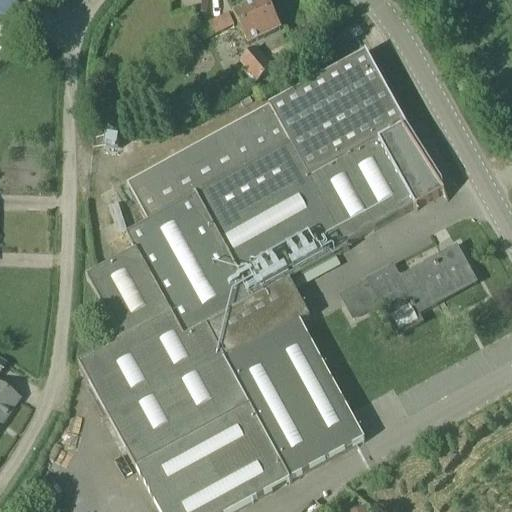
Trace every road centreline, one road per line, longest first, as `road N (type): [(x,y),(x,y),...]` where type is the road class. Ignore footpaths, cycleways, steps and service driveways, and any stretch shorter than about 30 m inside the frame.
road 1 (track): [(71,24),(59,389),(0,484)]
road 2 (secondary): [(511,235),(375,0)]
